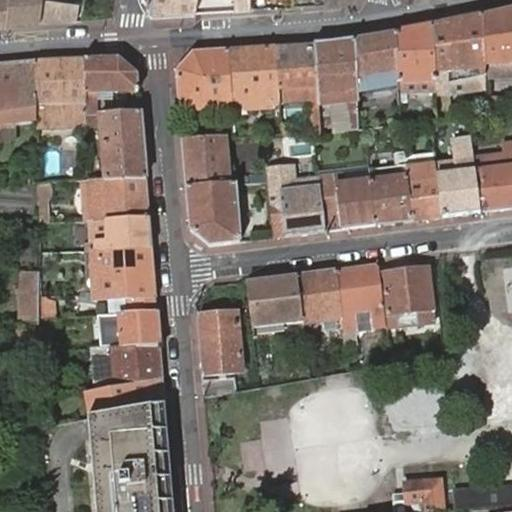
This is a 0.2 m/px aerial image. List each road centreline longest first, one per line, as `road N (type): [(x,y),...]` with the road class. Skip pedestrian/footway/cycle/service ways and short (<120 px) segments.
road 1 (residential): [(177,266),(511,226)]
road 2 (residential): [(197,511),(177,266)]
road 3 (residential): [(386,20),(143,38)]
road 4 (residential): [(177,266),(156,61),(143,38)]
road 5 (residential): [(143,38),(0,48)]
